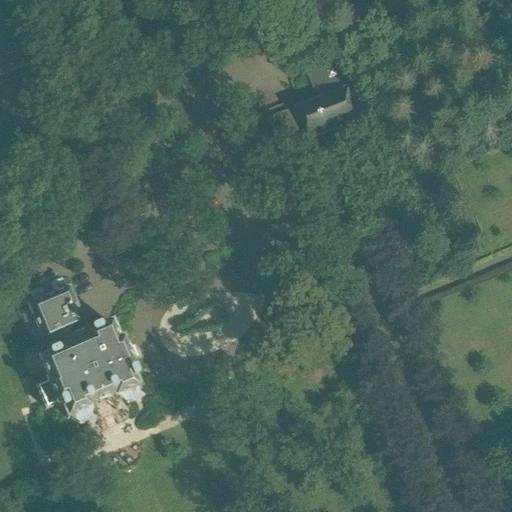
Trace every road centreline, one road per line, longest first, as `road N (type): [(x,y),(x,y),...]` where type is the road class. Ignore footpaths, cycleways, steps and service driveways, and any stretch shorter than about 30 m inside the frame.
road 1 (unknown): [(312,277),(294,320),(260,360),(204,385),(173,380),(149,363),(143,318),(164,296),(260,269)]
road 2 (unknown): [(443,465),(381,316)]
road 3 (unknown): [(381,316),(511,258)]
